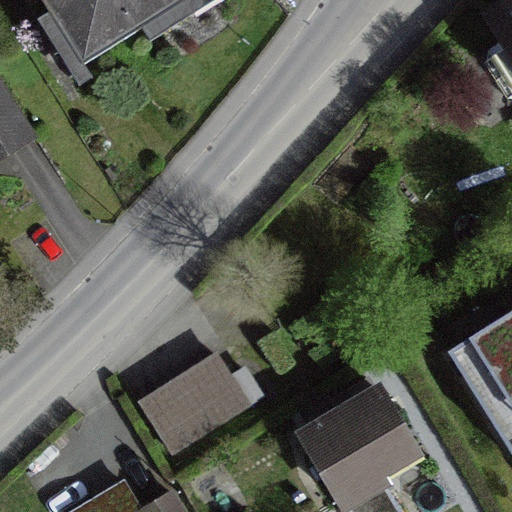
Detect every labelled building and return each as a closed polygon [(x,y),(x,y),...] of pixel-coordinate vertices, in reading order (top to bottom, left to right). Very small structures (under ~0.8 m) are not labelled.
[(212,0),(51,0),(96,72),(212,0)] [(511,19),(499,28),(511,47),(511,19)] [(0,72),(0,170),(44,143),(0,72)] [(511,311),(448,352),(511,452),(511,311)] [(224,366),(147,412),(178,464),(255,418),(224,366)] [(360,511),(435,471),(393,396),(314,439),(354,511),(360,511)] [(136,511),(127,496),(99,511),(136,511)]
